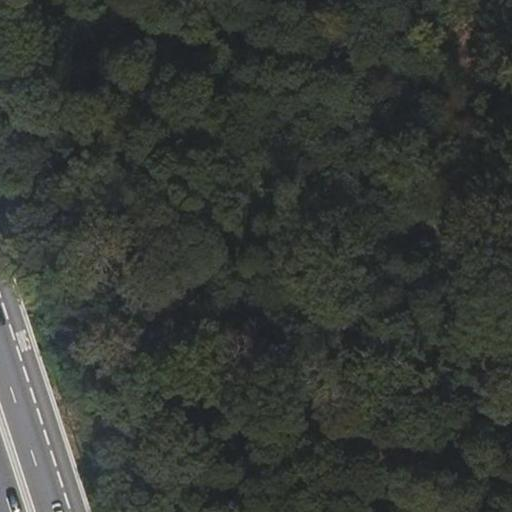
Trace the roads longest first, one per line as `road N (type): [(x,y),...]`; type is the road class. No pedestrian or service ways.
road 1 (track): [(511,93),(0,4)]
road 2 (trunk): [(54,511),(0,345)]
